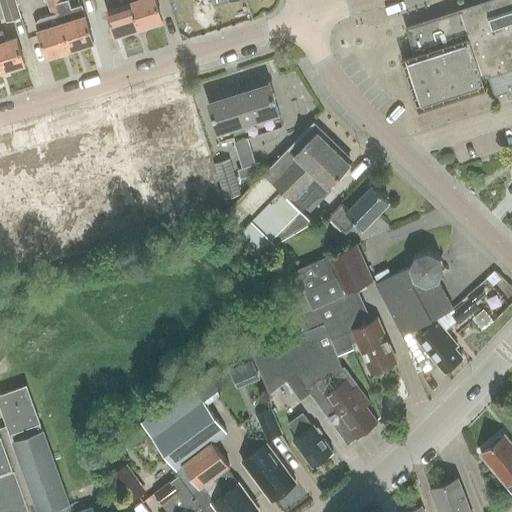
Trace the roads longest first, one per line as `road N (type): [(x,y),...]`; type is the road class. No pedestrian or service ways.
road 1 (residential): [(307,21),(0,121)]
road 2 (residential): [(511,261),(339,94),(307,21)]
road 3 (tertiary): [(343,511),(511,350)]
